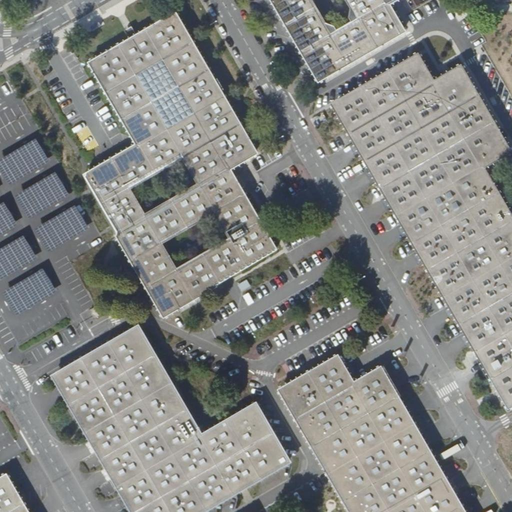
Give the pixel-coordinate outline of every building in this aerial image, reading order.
[(393,0),(275,0),(303,48),(320,78),(404,30),(388,3),(393,0)] [(125,43),(93,61),(140,141),(135,144),(133,145),(119,153),(99,164),(88,171),(118,234),(151,291),(165,315),(277,253),(246,199),(229,170),(258,153),(228,101),(177,13),(125,43)] [(419,56),(336,104),(356,137),(371,165),(394,203),(411,232),(425,257),(453,306),(473,339),(501,388),(511,406),(511,404),(511,216),(483,167),(509,150),(462,68),(450,75),(445,77),(435,83),(419,56)] [(37,138),(0,159),(0,163),(11,183),(50,160),(37,138)] [(57,171),(18,194),(31,216),(70,193),(57,171)] [(5,201),(0,203),(0,233),(18,223),(5,201)] [(75,205),(37,228),(50,250),(89,227),(75,205)] [(24,234),(0,248),(0,278),(38,256),(24,234)] [(44,267),(5,290),(18,312),(57,289),(44,267)] [(139,328),(56,376),(135,511),(201,511),(236,492),(200,433),(139,328)] [(464,511),(382,369),(354,385),(339,358),(284,390),(355,511),(464,511)] [(289,461),(254,401),(200,433),(236,492),(289,461)] [(24,511),(3,475),(0,476),(0,511),(24,511)]
